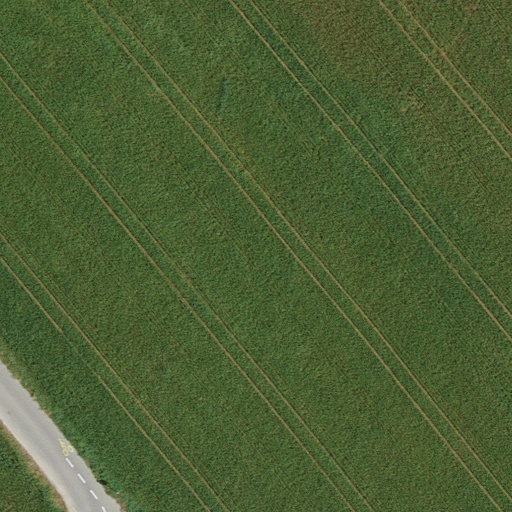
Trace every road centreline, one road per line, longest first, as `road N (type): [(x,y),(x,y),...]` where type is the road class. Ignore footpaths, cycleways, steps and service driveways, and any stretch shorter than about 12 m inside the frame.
road 1 (motorway): [(249,0),(511,345)]
road 2 (motorway): [(511,136),(414,0)]
road 3 (unclassified): [(0,388),(100,511)]
